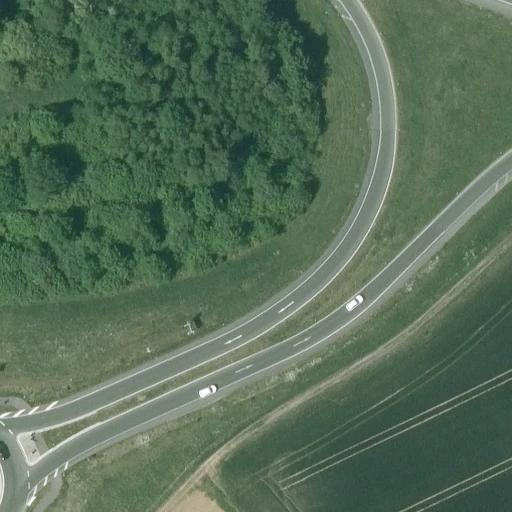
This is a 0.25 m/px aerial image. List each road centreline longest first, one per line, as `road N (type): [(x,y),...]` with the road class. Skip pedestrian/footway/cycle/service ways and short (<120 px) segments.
road 1 (motorway): [(349,0),(382,68),(387,144),(366,218),(345,253),(291,304),(236,339),(0,436)]
road 2 (motorway): [(18,488),(75,447),(347,314),(511,161)]
road 3 (track): [(166,511),(263,424),(393,346),(511,242)]
